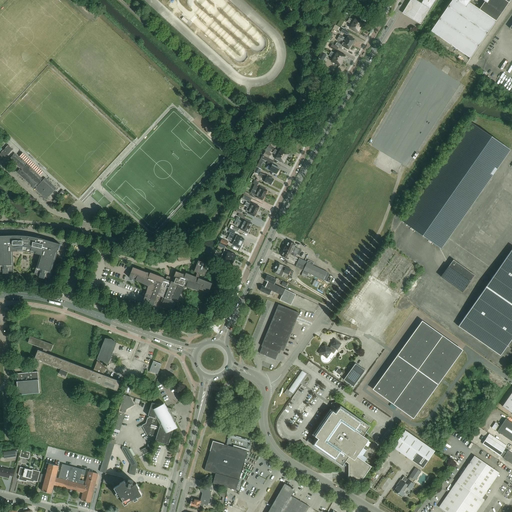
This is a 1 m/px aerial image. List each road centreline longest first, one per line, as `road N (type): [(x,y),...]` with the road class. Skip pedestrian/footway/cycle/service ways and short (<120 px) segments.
road 1 (residential): [(391,22),(381,21),(309,144),(251,276)]
road 2 (secondary): [(251,276),(329,122),(391,22)]
road 3 (tertiary): [(0,295),(49,299),(196,350)]
road 4 (unclassified): [(377,511),(278,453),(261,419),(269,383)]
road 5 (unclassified): [(269,383),(362,259)]
